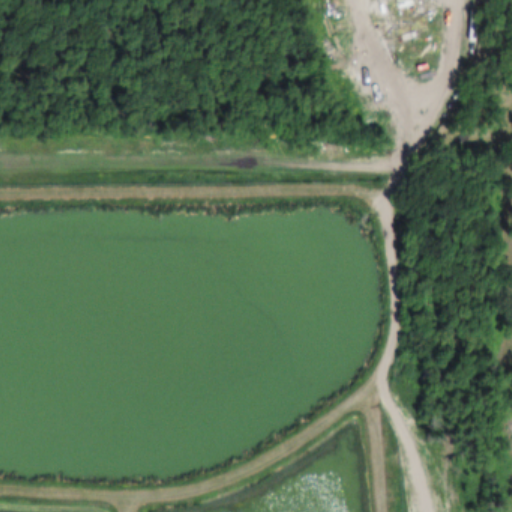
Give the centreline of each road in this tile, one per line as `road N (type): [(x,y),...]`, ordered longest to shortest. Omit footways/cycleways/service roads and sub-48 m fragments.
road 1 (track): [(376,188),(391,234),(394,339),(370,383),(306,435),(253,467),(166,496),(0,487)]
road 2 (track): [(370,383),(379,511),(376,188),(447,104)]
